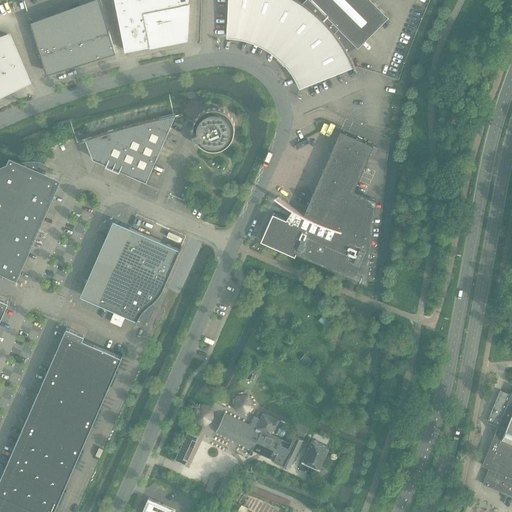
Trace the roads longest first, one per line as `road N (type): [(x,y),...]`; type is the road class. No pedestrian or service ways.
road 1 (unclassified): [(0,123),(169,66),(221,58),(256,69),(279,94),(285,130),(234,246)]
road 2 (secondary): [(511,77),(488,151),(434,425),(399,511)]
road 3 (secondary): [(426,511),(452,439),(511,139)]
road 4 (unclassified): [(118,511),(234,246)]
road 5 (unclassified): [(107,192),(77,180),(30,293)]
road 6 (unclassified): [(0,438),(59,304)]
road 7 (unclassified): [(234,246),(107,192)]
road 8 (unclassified): [(59,304),(107,192)]
